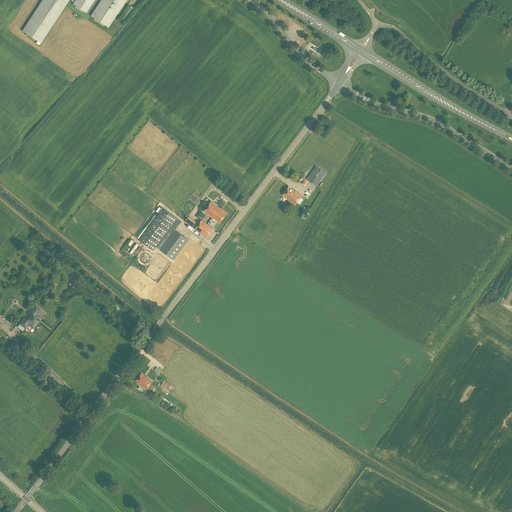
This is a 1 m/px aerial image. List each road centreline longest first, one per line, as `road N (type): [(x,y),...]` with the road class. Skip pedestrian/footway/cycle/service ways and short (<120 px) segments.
road 1 (unclassified): [(16,511),(339,81)]
road 2 (unclassified): [(511,167),(431,118),(373,102),(339,81)]
road 3 (primary): [(511,139),(361,51)]
road 4 (unclassified): [(339,81),(304,59),(250,0)]
